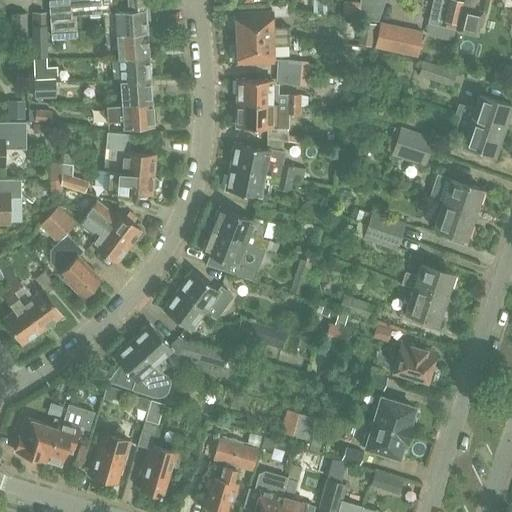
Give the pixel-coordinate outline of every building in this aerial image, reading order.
[(48,0),(51,35),(77,34),(76,14),(104,12),(106,35),(147,33),(145,9),(148,8),(147,0),(48,0)] [(359,0),(359,18),(379,20),(385,0),(359,0)] [(432,0),(429,17),(438,20),(442,0),(432,0)] [(449,0),(444,21),(457,24),(462,5),(463,1),(458,0),(449,0)] [(478,36),(484,10),(462,5),(457,24),(456,31),(478,36)] [(236,12),(237,38),(288,36),(289,36),(289,26),(271,26),(271,11),(236,12)] [(27,12),(12,13),(12,33),(27,32),(27,12)] [(372,40),(374,22),(362,20),(359,38),(372,40)] [(423,29),(380,20),(374,47),(418,56),(423,29)] [(32,24),(32,35),(47,35),(47,24),(32,24)] [(147,33),(106,35),(107,49),(118,49),(118,57),(149,56),(147,33)] [(47,35),(32,35),(33,56),(48,56),(47,35)] [(288,36),(237,38),(238,62),(273,60),(272,46),(289,45),(289,36),(288,36)] [(149,56),(118,57),(120,81),(150,79),(149,56)] [(277,58),(276,70),(301,72),(302,60),(277,58)] [(451,86),(457,71),(430,62),(423,59),(418,75),(451,86)] [(302,60),(302,87),(315,88),(315,60),(302,60)] [(33,79),(54,78),(54,68),(33,70),(33,79)] [(301,72),(276,70),(275,82),(298,84),(300,84),(301,72)] [(301,93),(272,92),(272,77),(238,76),(237,102),(301,103),(301,93)] [(33,79),(34,99),(57,98),(56,79),(33,79)] [(150,79),(120,81),(121,102),(151,100),(150,79)] [(455,113),(460,114),(503,129),(511,105),(478,94),(473,108),(458,103),(455,113)] [(23,118),(24,101),(7,100),(6,117),(23,118)] [(151,100),(121,102),(106,104),(107,119),(123,118),(123,127),(153,125),(151,100)] [(266,138),(280,139),(288,140),(288,126),(278,126),(278,113),(301,113),(301,103),(237,102),(237,127),(267,128),(266,138)] [(50,122),(51,110),(35,108),(34,121),(50,122)] [(503,129),(460,114),(452,140),(495,154),(503,129)] [(4,148),(26,148),(26,121),(0,120),(0,166),(4,166),(4,148)] [(33,133),(47,133),(47,123),(34,123),(33,133)] [(400,126),(396,140),(429,151),(434,137),(400,126)] [(110,142),(108,168),(121,170),(153,173),(155,152),(124,149),(124,144),(129,144),(130,133),(107,131),(106,142),(110,142)] [(236,140),(231,164),(264,172),(278,175),(292,178),(292,177),(303,179),(306,169),(294,165),(283,163),(286,150),(279,148),(280,140),(266,138),(266,146),(236,140)] [(429,151),(396,140),(391,154),(425,165),(429,151)] [(51,178),(62,178),(62,162),(50,161),(50,178),(51,178)] [(62,178),(62,184),(84,191),(88,181),(72,174),(72,162),(62,162),(62,178)] [(264,172),(231,164),(226,190),(259,197),(263,180),(276,183),(275,186),(289,189),(292,178),(278,175),(264,172)] [(108,168),(106,189),(120,190),(120,191),(152,194),(153,173),(121,170),(108,168)] [(437,173),(429,198),(441,202),(475,213),(483,189),(437,173)] [(21,197),(21,178),(0,178),(0,222),(9,222),(9,197),(21,197)] [(49,182),(51,193),(61,191),(59,180),(49,182)] [(475,213),(441,202),(433,227),(449,233),(447,238),(463,243),(465,238),(466,239),(475,213)] [(94,203),(87,213),(128,245),(134,239),(138,239),(144,231),(142,225),(139,222),(133,223),(116,210),(112,216),(94,203)] [(67,232),(77,222),(58,205),(48,214),(67,232)] [(221,205),(212,227),(245,240),(264,248),(268,239),(261,236),(267,221),(265,216),(254,212),(252,217),(221,205)] [(323,208),(310,205),(307,217),(320,220),(323,208)] [(359,221),(367,224),(371,212),(363,209),(359,221)] [(371,212),(367,224),(401,236),(406,222),(371,210),(371,212)] [(128,245),(87,213),(79,223),(96,236),(92,242),(117,261),(128,245)] [(67,232),(48,214),(39,224),(57,242),(67,232)] [(401,236),(367,224),(362,238),(396,250),(401,236)] [(212,227),(204,250),(224,258),(220,267),(253,278),(264,248),(245,240),(212,227)] [(419,232),(416,241),(434,246),(437,236),(419,232)] [(64,265),(58,271),(83,297),(102,279),(64,241),(53,253),(64,265)] [(4,257),(0,259),(0,268),(3,275),(10,285),(42,328),(61,314),(45,292),(43,288),(33,296),(4,257)] [(300,258),(290,290),(303,295),(314,262),(300,258)] [(413,286),(446,298),(454,273),(421,262),(417,274),(405,270),(401,282),(413,286)] [(193,269),(178,289),(204,309),(204,310),(209,314),(204,320),(215,328),(220,321),(215,318),(233,294),(220,284),(217,287),(193,269)] [(42,328),(10,285),(1,291),(9,302),(14,309),(3,317),(22,343),(42,328)] [(446,298),(413,286),(404,311),(437,323),(446,298)] [(204,309),(178,289),(162,310),(189,330),(204,310),(204,309)] [(338,308),(361,317),(372,320),(377,305),(343,293),(338,308)] [(343,328),(347,314),(338,312),(334,325),(343,328)] [(243,319),(239,332),(249,335),(253,322),(243,319)] [(151,322),(132,340),(160,372),(162,370),(169,364),(162,357),(169,350),(179,354),(198,359),(198,358),(224,366),(228,353),(212,348),(184,339),(178,334),(169,342),(151,322)] [(376,325),(372,337),(387,342),(391,330),(376,325)] [(266,326),(263,338),(282,343),(285,331),(266,326)] [(113,357),(118,363),(113,373),(107,371),(109,369),(88,363),(84,375),(107,382),(154,396),(160,396),(164,394),(169,390),(171,381),(168,374),(162,370),(160,372),(132,340),(113,357)] [(426,379),(434,352),(402,342),(394,369),(426,379)] [(371,364),(369,371),(365,384),(383,390),(385,382),(388,375),(384,373),(385,368),(371,364)] [(125,390),(124,390),(106,384),(102,397),(111,400),(112,398),(121,401),(124,391),(125,390)] [(376,394),(368,421),(410,433),(415,418),(411,416),(414,406),(376,394)] [(151,399),(145,419),(159,423),(165,403),(151,399)] [(59,419),(46,459),(61,464),(66,450),(72,452),(80,426),(89,429),(94,411),(68,402),(66,408),(62,420),(59,419)] [(60,417),(63,406),(50,402),(47,412),(60,417)] [(285,407),(279,431),(309,439),(316,415),(285,407)] [(45,459),(46,459),(59,419),(53,417),(51,424),(25,416),(18,437),(14,450),(45,461),(45,459)] [(147,447),(140,472),(145,474),(141,489),(160,495),(169,464),(177,467),(180,452),(166,447),(152,443),(157,424),(143,420),(136,444),(147,447)] [(410,433),(368,421),(360,444),(398,456),(401,447),(405,448),(410,433)] [(101,442),(100,441),(90,474),(116,481),(125,449),(113,445),(116,434),(104,430),(101,442)] [(323,438),(311,435),(308,446),(319,450),(323,438)] [(261,447),(271,450),(274,439),(265,436),(261,447)] [(213,457),(226,460),(238,464),(252,468),(257,449),(219,437),(213,457)] [(341,459),(359,464),(363,451),(345,446),(341,459)] [(238,464),(226,460),(221,477),(213,475),(204,508),(219,511),(224,511),(228,498),(234,499),(238,483),(233,481),(238,464)] [(288,476),(277,511),(312,511),(315,504),(294,499),(302,464),(291,462),(287,476),(288,476)] [(253,489),(259,490),(253,511),(277,511),(288,476),(287,476),(265,469),(258,472),(253,489)] [(391,476),(376,471),(372,483),(387,488),(391,476)] [(336,511),(360,511),(363,506),(340,500),(345,482),(341,481),(327,477),(318,507),(336,511)]
